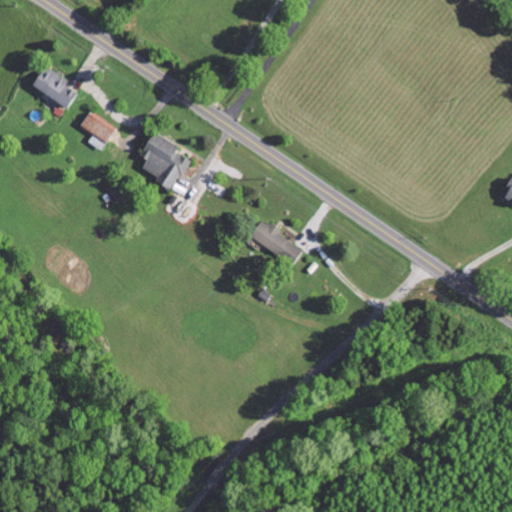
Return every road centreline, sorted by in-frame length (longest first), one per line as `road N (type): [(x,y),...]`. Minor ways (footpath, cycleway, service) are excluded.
road 1 (primary): [(511,318),(46,0)]
road 2 (residential): [(433,264),(261,427),(190,511)]
